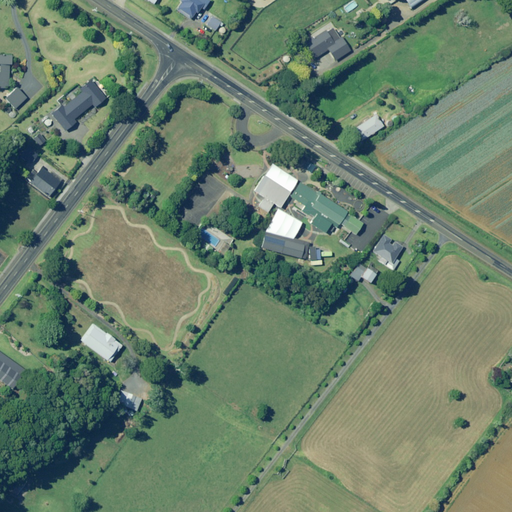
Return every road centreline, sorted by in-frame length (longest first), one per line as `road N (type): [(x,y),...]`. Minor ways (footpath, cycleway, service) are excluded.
road 1 (unclassified): [(180,54),(511,268)]
road 2 (unclassified): [(180,54),(0,295)]
